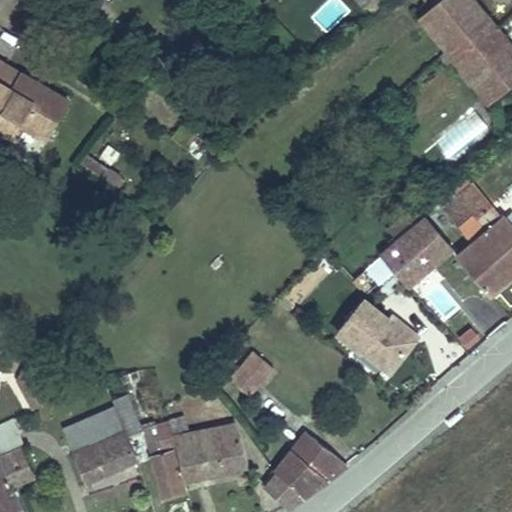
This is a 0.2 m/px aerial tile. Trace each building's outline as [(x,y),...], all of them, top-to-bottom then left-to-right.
[(442,0),(427,13),(421,18),(448,52),(487,18),(471,0),(442,0)] [(422,7),(427,13),(442,0),(427,0),(429,2),(422,7)] [(511,78),(511,48),(487,18),(448,52),(487,99),(511,78)] [(155,54),(145,64),(164,82),(174,72),(155,54)] [(9,68),(0,83),(0,86),(22,99),(32,83),(33,81),(9,68)] [(0,143),(9,149),(22,126),(49,141),(70,104),(32,83),(22,99),(0,86),(0,143)] [(451,222),(464,211),(454,199),(441,211),(451,222)] [(470,242),(482,231),(464,211),(451,222),(470,242)] [(493,300),(511,282),(511,225),(506,219),(458,261),(493,300)] [(428,220),(383,259),(409,288),(454,250),(428,220)] [(416,341),(386,318),(362,300),(336,333),(390,375),(416,341)] [(390,313),(386,318),(416,341),(420,336),(390,313)] [(51,359),(60,347),(45,338),(36,352),(51,359)] [(35,408),(52,400),(51,359),(36,352),(18,380),(35,408)] [(255,353),(232,380),(252,397),(275,369),(255,353)] [(222,377),(214,369),(206,378),(214,386),(222,377)] [(128,395),(114,401),(116,406),(128,436),(145,429),(128,395)] [(138,461),(128,436),(116,406),(66,429),(89,483),(138,461)] [(25,446),(13,418),(0,424),(0,457),(0,459),(11,486),(13,485),(33,476),(21,448),(25,446)] [(171,424),(175,438),(190,435),(187,420),(171,424)] [(178,448),(175,438),(171,424),(170,422),(145,429),(165,499),(185,493),(174,450),(178,448)] [(175,438),(178,448),(186,481),(248,468),(241,439),(237,440),(233,426),(190,435),(175,438)] [(313,468),(328,481),(347,466),(330,452),(327,456),(321,452),(323,449),(306,436),(276,475),(277,477),(282,481),(291,469),(304,480),(313,468)] [(0,494),(16,491),(13,485),(11,486),(0,459),(0,494)] [(282,481),(304,499),(328,481),(313,468),(304,480),(291,469),(282,481)] [(304,499),(282,481),(277,477),(276,475),(272,472),(268,477),(272,481),(266,489),(287,507),(290,509),(304,499)] [(25,511),(16,491),(0,494),(0,511),(25,511)]
